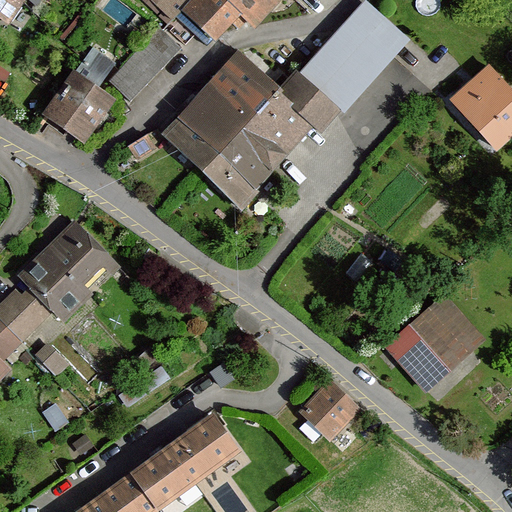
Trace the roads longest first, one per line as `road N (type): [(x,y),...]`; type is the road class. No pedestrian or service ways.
road 1 (residential): [(77,174),(247,292),(480,484)]
road 2 (residential): [(77,174),(228,41),(331,20),(355,0)]
